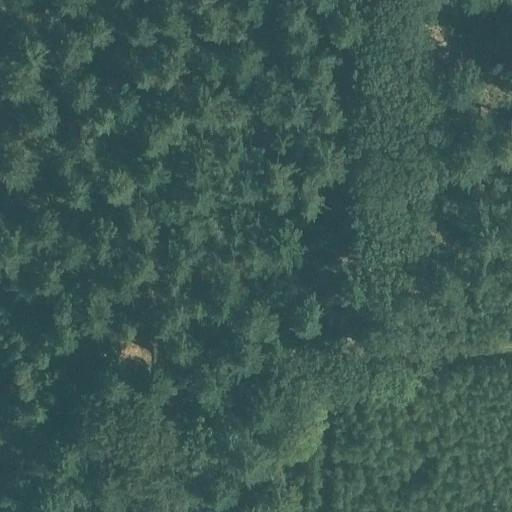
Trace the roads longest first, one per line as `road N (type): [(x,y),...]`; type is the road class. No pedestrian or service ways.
road 1 (track): [(0,226),(3,248),(35,300),(103,373),(319,364)]
road 2 (track): [(401,0),(400,359)]
road 3 (track): [(319,364),(511,353)]
road 4 (track): [(3,0),(0,149)]
road 5 (track): [(319,364),(323,511)]
